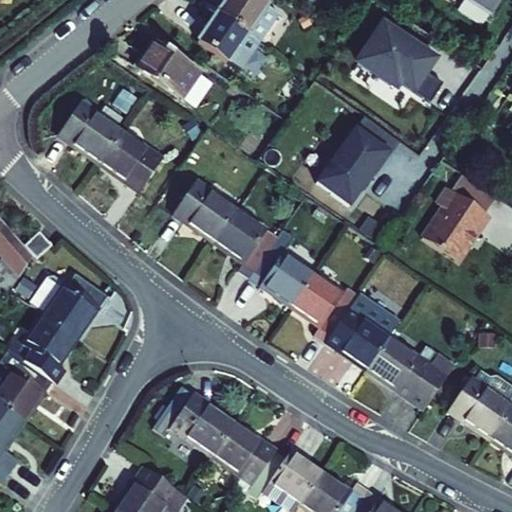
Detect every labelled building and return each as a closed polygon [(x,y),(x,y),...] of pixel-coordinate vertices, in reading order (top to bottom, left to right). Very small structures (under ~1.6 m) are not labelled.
[(231,0),(220,16),(251,38),(262,44),(282,15),(259,0),(231,0)] [(454,0),(491,24),(507,0),(454,0)] [(251,38),(220,16),(200,46),(241,74),(262,44),(251,38)] [(440,62),(382,22),(370,40),(377,45),(362,67),(400,93),(404,87),(435,107),(447,88),(430,77),(440,62)] [(165,53),(155,46),(140,71),(183,100),(199,77),(173,59),(176,54),(168,49),(165,53)] [(130,133),(88,103),(65,137),(105,166),(130,133)] [(403,146),(369,120),(320,187),(353,211),(366,193),(368,194),(403,146)] [(169,160),(130,133),(105,166),(145,194),(169,160)] [(456,198),(451,195),(440,210),(446,214),(425,244),(462,269),(484,236),(483,235),(491,222),(489,220),(500,203),(468,181),(456,198)] [(177,217),(217,246),(240,213),(200,184),(177,217)] [(281,242),(240,213),(217,246),(247,267),(243,272),(255,280),(281,242)] [(0,215),(0,250),(10,262),(0,271),(0,309),(37,257),(28,247),(0,215)] [(44,232),(28,247),(37,257),(41,262),(58,247),(44,232)] [(299,239),(288,232),(281,242),(255,280),(295,308),(317,276),(288,255),(299,239)] [(322,337),(331,344),(353,311),(359,303),(350,297),(349,298),(317,276),(295,308),(327,330),(322,337)] [(32,305),(48,316),(80,338),(100,310),(105,313),(114,300),(81,277),(73,288),(55,277),(50,278),(32,305)] [(393,339),(353,311),(331,344),(371,371),(393,339)] [(22,339),(14,351),(56,380),(59,381),(67,369),(62,365),(80,338),(48,316),(29,344),(22,339)] [(422,360),(393,339),(371,371),(412,399),(428,410),(459,368),(430,348),(422,360)] [(0,393),(0,402),(28,421),(56,380),(14,351),(7,362),(16,369),(0,393)] [(489,387),(477,379),(454,413),(494,441),(511,414),(511,385),(501,378),(494,379),(489,387)] [(173,430),(215,461),(238,427),(184,389),(155,430),(167,438),(173,430)] [(28,421),(0,402),(0,460),(16,471),(23,459),(9,450),(28,421)] [(511,414),(494,441),(511,452),(511,414)] [(251,467),(263,475),(278,454),(238,427),(215,461),(242,481),(251,467)] [(272,483),(303,504),(326,471),(295,449),(287,461),(278,454),(263,475),(253,488),(248,496),(258,503),(272,483)] [(16,471),(0,460),(0,478),(7,483),(16,471)] [(263,475),(251,467),(242,481),(253,488),(263,475)] [(148,468),(120,508),(126,511),(183,511),(193,499),(148,468)] [(355,511),(370,492),(358,484),(354,491),(326,471),(303,504),(313,511),(355,511)] [(355,511),(397,511),(370,492),(355,511)]
